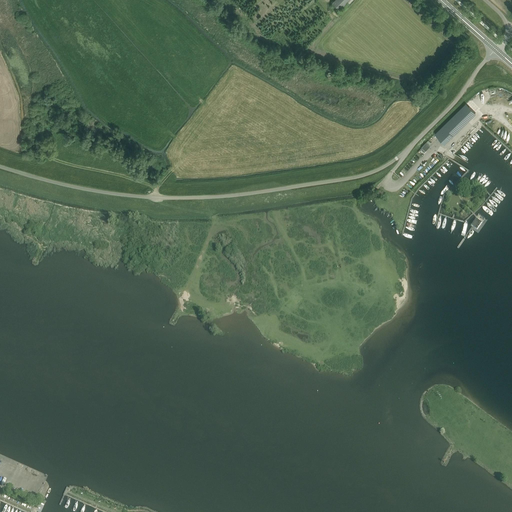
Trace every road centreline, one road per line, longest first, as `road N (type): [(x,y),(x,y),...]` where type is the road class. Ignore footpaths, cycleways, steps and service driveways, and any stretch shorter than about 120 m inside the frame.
road 1 (unclassified): [(495,49),(408,148),(355,177),(179,198),(103,192),(0,167)]
road 2 (track): [(27,150),(156,189)]
